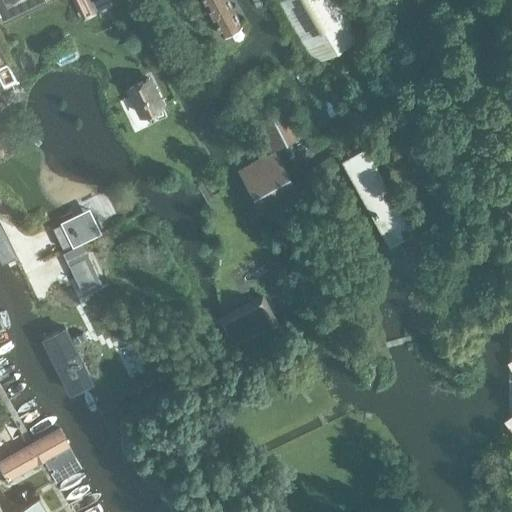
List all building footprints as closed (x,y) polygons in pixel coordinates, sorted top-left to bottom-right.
[(88,0),(76,0),(84,16),(94,11),(88,0)] [(204,0),(221,32),(240,22),(228,0),(204,0)] [(338,0),(278,0),(314,62),(360,36),(338,0)] [(161,105),(148,79),(128,88),(141,114),(161,105)] [(271,147),(300,131),(287,106),(258,121),(271,147)] [(390,243),(411,232),(367,147),(346,158),(390,243)] [(237,170),(261,212),(296,194),(273,151),(237,170)] [(81,243),(63,252),(83,293),(101,284),(81,243)] [(262,296),(254,300),(217,319),(232,347),(276,324),(262,296)] [(119,321),(104,328),(112,346),(127,338),(119,321)] [(92,380),(66,326),(44,337),(71,391),(92,380)] [(58,428),(0,460),(0,463),(8,478),(68,444),(58,428)] [(4,511),(0,504),(0,511),(49,511),(39,495),(11,511),(4,511)]
